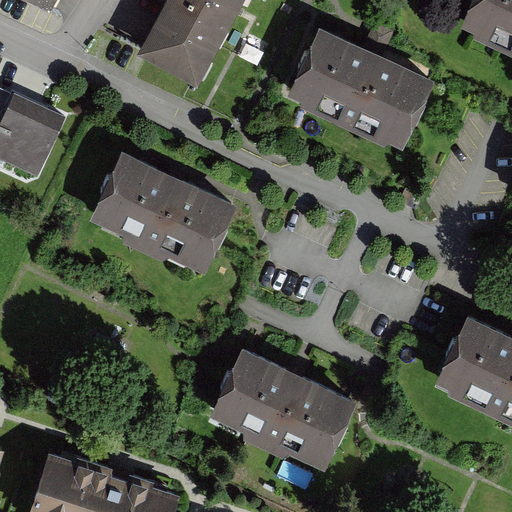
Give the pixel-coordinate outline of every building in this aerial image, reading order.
[(240,0),(161,0),(137,45),(198,77),(240,0)] [(511,0),(468,0),(460,18),(475,25),(476,31),(511,47),(511,0)] [(435,71),(320,17),(288,87),(303,94),(304,99),(385,137),(390,135),(403,141),(435,71)] [(64,113),(3,88),(0,94),(0,159),(37,176),(64,113)] [(238,196),(123,142),(90,212),(105,219),(106,224),(187,262),(193,260),(205,266),(238,196)] [(511,326),(468,306),(435,376),(450,383),(451,388),(511,416),(511,326)] [(358,392),(243,338),(210,408),(225,415),(226,420),(307,458),(313,456),(325,462),(358,392)] [(172,511),(181,487),(49,444),(27,511),(172,511)]
